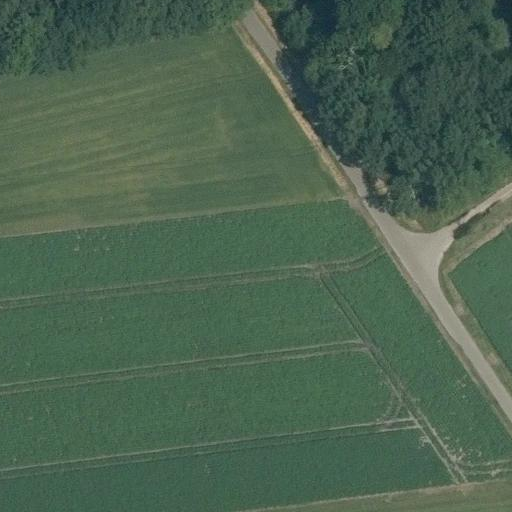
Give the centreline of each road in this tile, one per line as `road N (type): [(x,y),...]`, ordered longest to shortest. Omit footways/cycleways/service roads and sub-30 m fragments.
road 1 (unclassified): [(410,262),(232,0)]
road 2 (unclassified): [(511,413),(410,262)]
road 3 (unclassified): [(410,262),(511,191)]
